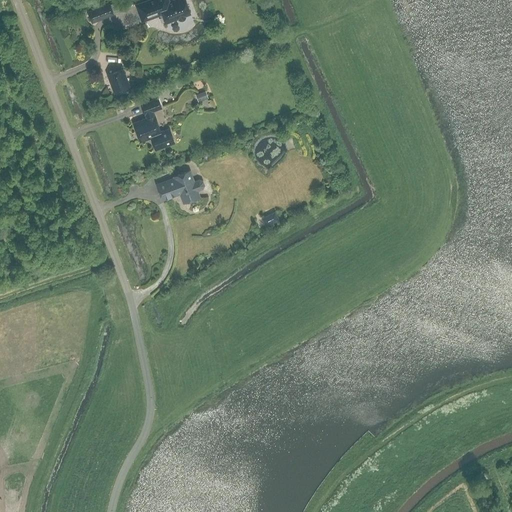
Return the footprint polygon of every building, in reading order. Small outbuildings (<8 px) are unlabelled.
[(165,23),(178,18),(179,20),(181,20),(183,19),(185,18),(185,15),(190,13),(184,0),(175,0),(169,3),(167,0),(150,0),(136,5),(142,21),(159,14),(163,16),(165,23)] [(104,5),(87,12),(91,23),(108,17),(104,5)] [(115,93),(129,87),(122,69),(108,74),(115,93)] [(205,91),(196,95),(198,102),(208,99),(205,91)] [(159,129),(152,111),(161,107),(157,98),(140,104),(144,114),(145,114),(146,118),(133,123),(140,141),(149,138),(153,148),(172,141),(166,127),(159,129)] [(162,199),(180,193),(184,202),(199,197),(196,191),(202,188),(204,185),(202,181),(199,180),(193,182),(189,171),(174,176),(175,178),(157,185),(162,199)] [(268,215),(272,224),(279,220),(275,212),(268,215)]
